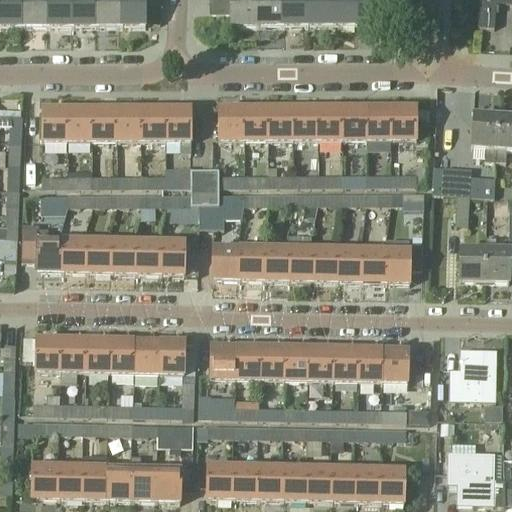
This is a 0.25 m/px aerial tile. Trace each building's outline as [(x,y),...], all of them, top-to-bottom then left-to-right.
[(0,0),(0,33),(21,34),(20,0),(0,0)] [(45,34),(45,0),(20,0),(21,34),(45,34)] [(45,0),(45,34),(70,34),(70,0),(45,0)] [(70,0),(70,34),(94,34),(94,0),(70,0)] [(118,0),(94,0),(94,34),(119,33),(118,0)] [(118,0),(119,33),(145,33),(144,0),(118,0)] [(255,33),(254,0),(229,0),(229,8),(229,20),(229,33),(255,33)] [(279,33),(279,0),(254,0),(255,33),(279,33)] [(304,0),(279,0),(279,33),(304,33),(304,0)] [(329,33),(328,0),(304,0),(304,33),(329,33)] [(354,32),(353,0),(328,0),(329,33),(354,32)] [(379,0),(353,0),(354,32),(379,32),(379,19),(379,7),(379,0)] [(495,6),(511,6),(511,0),(479,0),(477,32),(493,33),(495,6)] [(399,7),(379,7),(379,19),(399,19),(399,7)] [(229,8),(209,8),(209,20),(229,20),(229,8)] [(391,113),(391,147),(416,147),(416,112),(391,113)] [(268,114),(269,148),(293,148),(293,159),(293,113),(268,114)] [(318,148),(317,113),(293,113),(293,159),(316,159),(317,148),(318,148)] [(340,113),(317,113),(318,148),(341,147),(340,113)] [(340,113),(341,147),(365,147),(365,113),(340,113)] [(365,113),(365,147),(391,147),(391,113),(365,113)] [(116,115),(116,149),(141,149),(140,114),(116,115)] [(165,148),(165,114),(140,114),(141,149),(165,148)] [(190,114),(165,114),(165,148),(179,148),(179,160),(190,159),(190,148),(190,114)] [(244,148),(244,114),(219,114),(219,148),(244,148)] [(268,114),(244,114),(244,148),(269,148),(268,114)] [(16,116),(0,115),(0,132),(9,132),(8,148),(20,149),(20,148),(21,148),(21,122),(16,121),(16,116)] [(42,149),(67,149),(67,115),(42,115),(42,149)] [(67,115),(67,149),(92,149),(92,115),(67,115)] [(92,115),(92,149),(116,149),(116,115),(92,115)] [(495,167),(497,121),(473,120),(471,154),(485,154),(484,167),(495,167)] [(511,122),(497,121),(495,167),(505,168),(506,156),(511,155),(511,122)] [(20,149),(8,148),(7,173),(19,173),(20,149)] [(416,181),(416,190),(424,190),(424,172),(423,172),(416,172),(416,181)] [(7,173),(6,197),(18,198),(19,173),(7,173)] [(165,182),(166,195),(190,195),(190,176),(190,175),(190,173),(176,173),(176,174),(165,174),(165,182)] [(218,195),(218,182),(218,175),(190,175),(190,176),(190,195),(190,200),(190,212),(199,211),(218,211),(218,201),(218,195)] [(457,176),(456,203),(469,204),(470,176),(457,176)] [(92,182),(92,195),(117,195),(116,177),(116,182),(92,182)] [(116,177),(117,195),(141,195),(141,182),(140,182),(140,177),(116,177)] [(244,181),(218,182),(218,195),(245,194),(244,181)] [(269,181),(244,181),(245,194),(269,194),(269,181)] [(269,181),(269,194),(293,194),(293,181),(269,181)] [(293,181),(293,194),(318,194),(318,181),(293,181)] [(341,194),(341,181),(318,181),(318,194),(341,194)] [(365,194),(365,181),(341,181),(341,194),(365,194)] [(391,181),(365,181),(365,194),(391,193),(391,181)] [(391,181),(391,193),(416,193),(416,190),(416,181),(391,181)] [(92,195),(92,182),(67,183),(67,195),(92,195)] [(141,195),(166,195),(165,182),(141,182),(141,195)] [(67,195),(67,183),(52,183),(41,183),(41,195),(67,195)] [(18,198),(6,197),(5,222),(17,222),(18,198)] [(199,228),(199,211),(190,212),(190,200),(160,201),(160,214),(166,214),(166,228),(199,228)] [(243,213),(263,213),(263,200),(243,200),(243,201),(243,213)] [(263,213),(287,213),(288,200),(263,200),(263,213)] [(288,200),(287,213),(312,213),(312,200),(288,200)] [(312,200),(312,213),(336,213),(337,200),(312,200)] [(361,213),(361,200),(337,200),(336,213),(361,213)] [(390,212),(391,212),(390,200),(361,200),(361,213),(365,212),(363,223),(387,228),(390,212)] [(390,200),(391,212),(416,212),(417,200),(390,200)] [(65,220),(67,214),(67,201),(49,201),(39,201),(39,220),(49,220),(61,220),(65,220)] [(86,201),(67,201),(67,214),(86,214),(86,201)] [(86,201),(86,214),(111,214),(111,201),(86,201)] [(111,201),(111,214),(135,214),(135,201),(111,201)] [(135,214),(141,214),(141,225),(154,225),(155,214),(160,214),(160,201),(135,201),(135,214)] [(218,211),(199,211),(199,228),(199,236),(211,236),(211,235),(223,235),(223,225),(241,225),(241,213),(243,213),(243,201),(218,201),(218,211)] [(469,204),(456,203),(454,232),(467,233),(469,204)] [(511,204),(505,204),(508,218),(508,238),(508,255),(495,254),(495,244),(484,244),(484,254),(483,288),(508,288),(509,267),(511,266),(511,204)] [(16,247),(17,222),(5,222),(5,232),(0,231),(0,246),(4,246),(16,247)] [(36,280),(59,280),(60,246),(47,246),(47,238),(37,237),(37,233),(22,233),(22,269),(36,269),(36,280)] [(286,287),(310,288),(311,254),(311,242),(287,241),(287,253),(286,287)] [(3,279),(15,280),(16,247),(4,246),(0,246),(0,265),(3,265),(3,279)] [(60,246),(59,280),(85,281),(86,246),(60,246)] [(86,246),(85,281),(110,281),(110,247),(86,246)] [(360,255),(359,289),(383,289),(384,251),(385,246),(384,246),(384,255),(360,255)] [(384,251),(383,289),(409,290),(409,277),(421,277),(422,250),(408,250),(408,247),(385,246),(384,251)] [(110,247),(110,281),(134,281),(135,247),(110,247)] [(135,247),(134,281),(159,282),(159,247),(135,247)] [(185,248),(159,247),(159,282),(196,282),(196,250),(184,250),(185,248)] [(212,286),(235,286),(236,252),(213,252),(212,286)] [(236,252),(235,286),(262,287),(262,253),(236,252)] [(262,287),(286,287),(287,253),(262,253),(262,287)] [(311,254),(310,288),(335,288),(335,254),(311,254)] [(335,254),(335,288),(359,289),(360,255),(335,254)] [(483,288),(484,254),(459,254),(458,287),(483,288)] [(33,378),(59,379),(60,345),(34,345),(33,378)] [(60,345),(59,379),(84,379),(84,346),(60,345)] [(108,380),(109,346),(84,346),(84,379),(108,380)] [(108,380),(131,380),(132,347),(109,346),(108,380)] [(132,347),(131,380),(156,381),(157,347),(132,347)] [(157,347),(156,381),(183,382),(184,348),(157,347)] [(2,378),(15,378),(15,351),(3,350),(2,378)] [(209,385),(233,386),(234,353),(209,352),(209,385)] [(234,353),(233,386),(259,386),(259,353),(234,353)] [(259,386),(282,387),(283,354),(259,353),(259,386)] [(283,354),(282,387),(306,387),(307,354),(283,354)] [(307,354),(306,387),(332,388),(333,355),(307,354)] [(357,388),(358,355),(333,355),(332,388),(357,388)] [(357,388),(380,389),(380,356),(358,355),(357,388)] [(380,356),(380,389),(407,389),(408,356),(380,356)] [(448,386),(448,407),(494,408),(495,357),(459,356),(458,387),(448,386)] [(2,390),(2,401),(14,402),(15,378),(2,378),(2,390)] [(155,412),(155,424),(192,425),(194,389),(181,389),(181,412),(155,412)] [(14,402),(2,401),(1,426),(13,426),(14,402)] [(197,425),(232,426),(233,414),(210,413),(210,402),(198,401),(197,425)] [(131,412),(131,405),(120,404),(119,411),(108,411),(107,423),(131,424),(131,412)] [(232,426),(258,426),(258,414),(258,405),(233,405),(233,414),(232,426)] [(58,422),(58,410),(32,410),(33,422),(58,422)] [(83,410),(58,410),(58,422),(83,423),(83,410)] [(83,410),(83,423),(107,423),(108,411),(83,410)] [(501,426),(501,410),(483,410),(483,426),(501,426)] [(155,412),(131,412),(131,424),(155,424),(155,412)] [(281,427),(282,415),(258,414),(258,426),(281,427)] [(281,427),(305,427),(306,415),(282,415),(281,427)] [(306,415),(305,427),(332,428),(332,416),(306,415)] [(417,429),(417,415),(408,415),(407,429),(417,429)] [(332,416),(332,428),(356,428),(356,416),(332,416)] [(379,429),(379,417),(356,416),(356,428),(379,429)] [(406,417),(379,417),(379,429),(406,429),(406,417)] [(1,426),(0,451),(13,451),(13,426),(1,426)] [(57,441),(58,429),(32,428),(32,440),(57,441)] [(82,429),(58,429),(57,441),(82,441),(82,429)] [(82,429),(82,441),(106,442),(107,430),(82,429)] [(130,442),(131,430),(107,430),(106,442),(130,442)] [(130,442),(154,443),(155,431),(131,430),(130,442)] [(155,431),(154,443),(155,443),(155,455),(192,455),(192,432),(155,431)] [(206,444),(228,445),(232,445),(233,432),(207,432),(206,444)] [(233,432),(232,445),(257,445),(257,433),(233,432)] [(257,433),(257,445),(281,446),(281,433),(257,433)] [(281,433),(281,446),(306,446),(306,434),(281,433)] [(306,434),(306,446),(330,447),(330,434),(306,434)] [(354,447),(354,435),(330,434),(330,447),(330,458),(342,458),(343,447),(354,447)] [(354,435),(354,447),(379,448),(379,435),(354,435)] [(379,435),(379,448),(405,448),(405,436),(379,435)] [(13,451),(0,451),(0,456),(0,475),(12,476),(13,451)] [(504,511),(504,506),(504,496),(493,496),(494,460),(447,459),(446,490),(456,490),(456,511),(504,511)] [(129,474),(128,508),(153,509),(154,474),(139,474),(140,462),(130,462),(129,474)] [(31,506),(56,506),(57,472),(31,471),(31,506)] [(57,472),(56,506),(80,507),(81,473),(57,472)] [(206,506),(231,507),(232,472),(207,472),(206,506)] [(232,472),(231,507),(255,508),(256,473),(232,472)] [(80,507),(105,507),(106,473),(81,473),(80,507)] [(106,473),(105,507),(128,508),(129,474),(106,473)] [(256,473),(255,508),(280,508),(281,473),(256,473)] [(281,473),(280,508),(304,509),(305,474),(281,473)] [(154,474),(153,509),(179,509),(180,475),(154,474)] [(304,509),(328,509),(329,474),(305,474),(304,509)] [(329,474),(328,509),(353,510),(354,475),(329,474)] [(12,476),(0,475),(0,500),(11,500),(12,476)] [(353,510),(377,510),(378,476),(354,475),(353,510)] [(378,476),(377,510),(402,511),(403,476),(378,476)]
